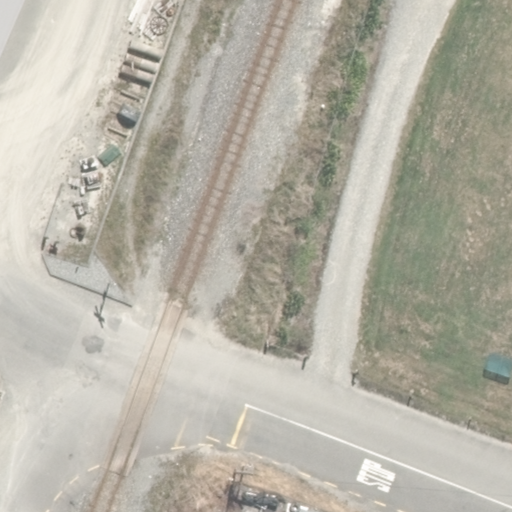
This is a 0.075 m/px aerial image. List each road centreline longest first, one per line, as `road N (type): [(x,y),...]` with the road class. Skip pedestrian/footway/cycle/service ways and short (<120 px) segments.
road 1 (unclassified): [(506,511),(0,312)]
road 2 (unknown): [(0,511),(38,446),(149,368)]
